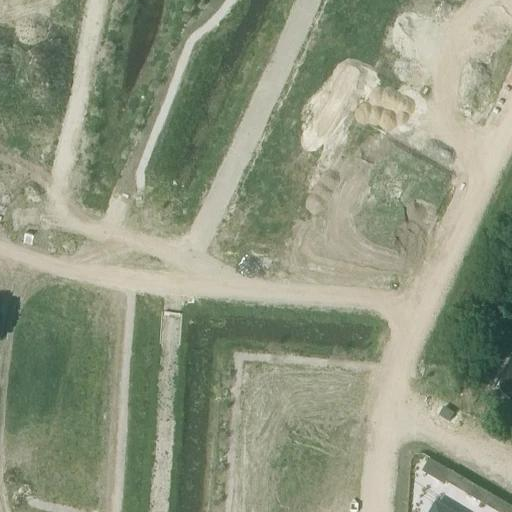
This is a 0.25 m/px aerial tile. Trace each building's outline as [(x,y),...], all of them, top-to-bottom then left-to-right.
[(366,168),(363,175),(376,181),(380,174),(366,168)] [(363,175),(360,182),(373,188),(376,181),(363,175)] [(408,176),(401,192),(434,208),(442,191),(408,176)] [(401,192),(393,209),(427,224),(434,208),(401,192)] [(351,200),(348,208),(361,214),(365,207),(351,200)] [(348,208),(345,215),(358,221),(361,214),(348,208)] [(393,209),(386,225),(419,240),(427,224),(393,209)] [(341,224),(337,231),(351,237),(354,230),(341,224)] [(386,225),(378,241),(412,257),(419,240),(386,225)] [(378,241),(365,269),(370,271),(366,280),(382,288),(386,279),(399,285),(412,257),(378,241)] [(277,366),(275,385),(304,387),(305,368),(277,366)] [(305,368),(304,387),(331,389),(332,384),(333,370),(305,368)] [(331,389),(331,396),(334,396),(339,396),(340,384),(332,384),(331,389)] [(340,384),(339,396),(342,396),(347,397),(348,385),(340,384)] [(275,385),(274,403),(302,405),(304,387),(275,385)] [(304,387),(302,405),(330,407),(331,396),(331,389),(304,387)] [(274,403),(273,421),(301,423),(302,405),(274,403)] [(302,405),(301,423),(329,425),(329,420),(330,407),(302,405)] [(329,425),(328,431),(331,432),(336,432),(337,420),(329,420),(329,425)] [(337,420),(336,432),(339,432),(344,433),(345,421),(337,420)] [(273,421),(271,439),(300,441),(301,423),(273,421)] [(301,423),(300,441),(328,443),(328,431),(329,425),(301,423)] [(271,439),(270,458),(279,459),(286,460),(287,460),(294,460),(296,460),(299,461),(300,441),(271,439)] [(300,441),(299,461),(302,461),(304,461),(310,461),(313,462),(318,462),(322,462),(326,463),(328,443),(300,441)] [(270,458),(269,470),(278,471),(279,459),(270,458)] [(279,459),(278,471),(285,472),(286,460),(279,459)] [(286,460),(285,472),(286,472),(293,472),(294,460),(287,460),(286,460)] [(294,460),(293,472),(295,472),(301,473),(302,461),(299,461),(296,460),(294,460)] [(302,461),(301,473),(303,473),(309,473),(310,461),(304,461),(302,461)] [(310,461),(309,473),(312,474),(317,474),(318,462),(313,462),(310,461)] [(269,476),(268,488),(276,489),(277,477),(269,476)] [(277,477),(276,489),(284,489),(285,477),(278,477),(277,477)] [(285,477),(284,489),(288,489),(292,490),(293,478),(286,477),(285,477)] [(293,478),(292,490),(300,490),(301,478),(295,478),(293,478)] [(301,478),(300,490),(308,491),(309,479),(303,478),(301,478)] [(309,479),(308,491),(316,491),(317,480),(312,479),(309,479)] [(260,487),(259,506),(287,508),(288,489),(284,489),(276,489),(268,488),(260,487)] [(487,496),(474,488),(468,498),(482,506),(487,496)] [(288,489),(287,508),(315,510),(316,491),(308,491),(300,490),(292,490),(288,489)]
